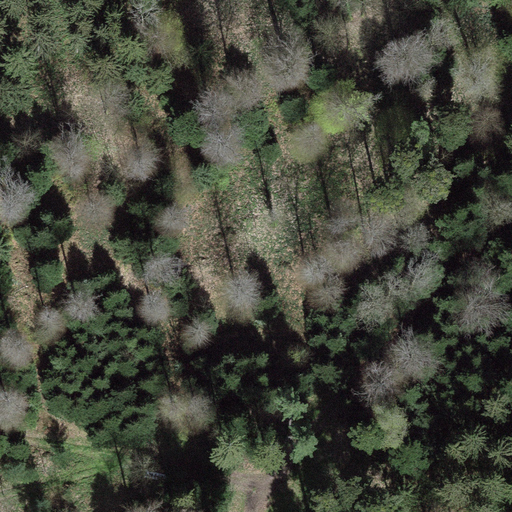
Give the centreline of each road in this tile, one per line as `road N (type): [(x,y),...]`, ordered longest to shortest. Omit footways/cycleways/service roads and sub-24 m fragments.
road 1 (track): [(0,493),(154,463),(475,462),(511,477)]
road 2 (track): [(250,511),(361,370),(511,222)]
